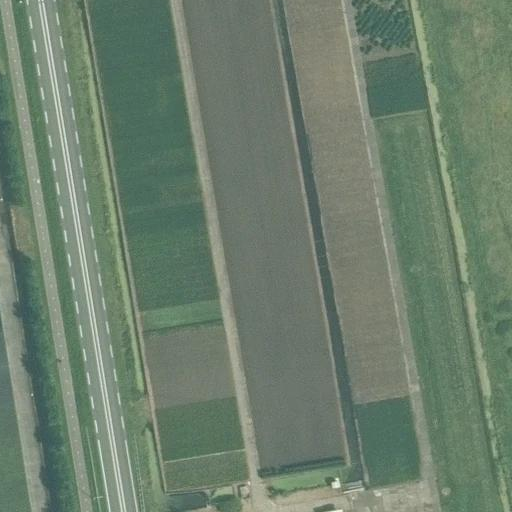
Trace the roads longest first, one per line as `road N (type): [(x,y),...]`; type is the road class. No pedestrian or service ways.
road 1 (track): [(259,511),(173,0)]
road 2 (primary): [(122,511),(39,0)]
road 3 (unclassified): [(86,511),(4,0)]
road 4 (track): [(38,511),(0,245)]
